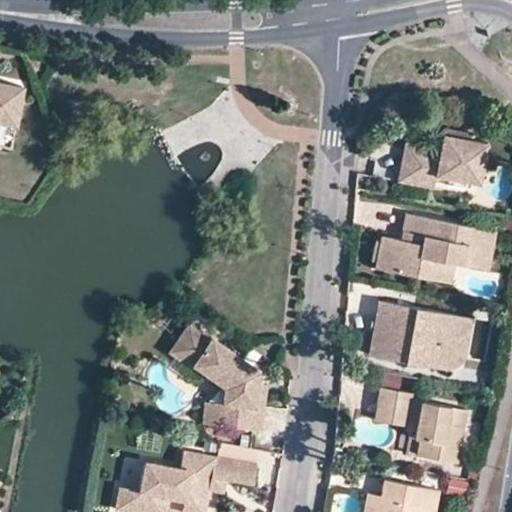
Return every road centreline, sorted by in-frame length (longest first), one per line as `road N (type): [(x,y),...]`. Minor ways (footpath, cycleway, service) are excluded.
road 1 (residential): [(294,511),(312,388),(340,13)]
road 2 (residential): [(0,10),(66,19),(340,13)]
road 3 (residential): [(340,13),(511,9)]
